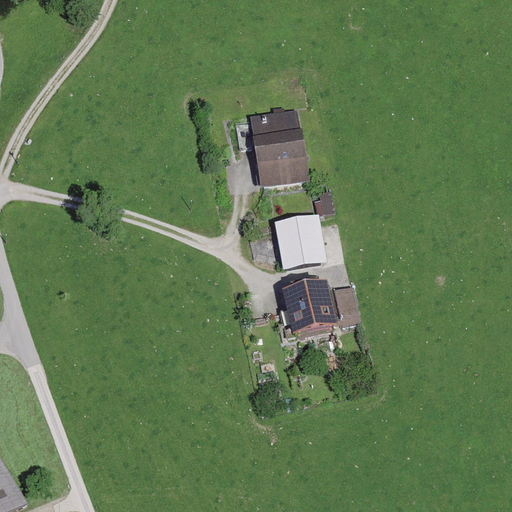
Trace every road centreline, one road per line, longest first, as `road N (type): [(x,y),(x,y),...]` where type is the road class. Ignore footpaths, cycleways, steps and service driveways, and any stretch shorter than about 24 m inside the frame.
road 1 (unclassified): [(0,254),(19,329),(89,511)]
road 2 (track): [(116,0),(35,114),(0,182)]
